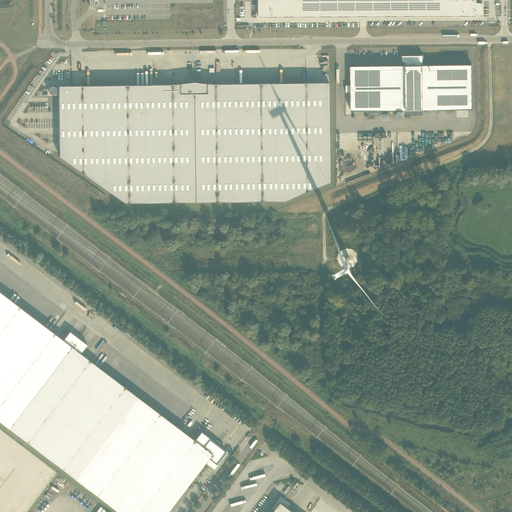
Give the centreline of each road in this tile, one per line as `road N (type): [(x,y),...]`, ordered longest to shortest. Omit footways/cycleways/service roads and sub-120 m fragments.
road 1 (unclassified): [(48,44),(511,39)]
road 2 (unknown): [(0,420),(117,511)]
